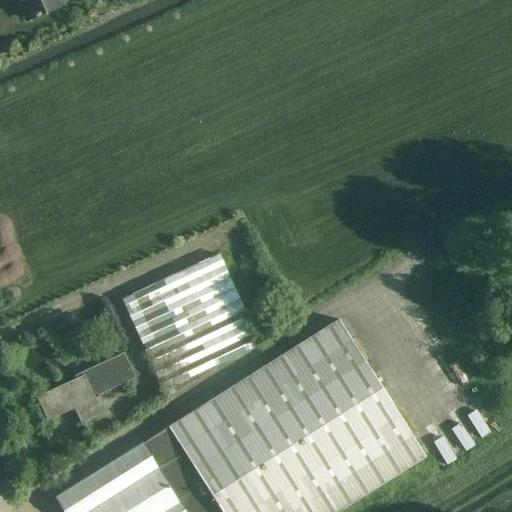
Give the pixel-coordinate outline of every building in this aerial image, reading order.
[(16,0),(26,23),(65,6),(62,0),(16,0)] [(219,254),(121,300),(164,390),(261,345),(219,254)] [(337,511),(426,456),(340,319),(168,427),(168,428),(143,443),(56,498),(64,511),(337,511)] [(74,409),(81,424),(106,412),(98,396),(135,378),(123,353),(74,376),(76,379),(36,397),(47,422),(74,409)] [(449,409),(470,456),(498,444),(477,396),(449,409)]
